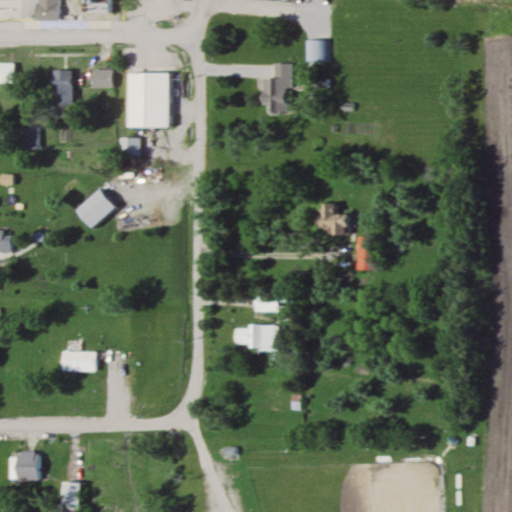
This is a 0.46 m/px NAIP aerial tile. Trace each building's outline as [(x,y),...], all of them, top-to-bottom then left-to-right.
[(36,0),(37,21),(62,21),(61,0),(36,0)] [(325,40),(301,40),(301,62),(325,62),(325,40)] [(0,83),(13,84),(13,63),(0,62),(0,83)] [(263,78),(262,114),(289,114),(290,62),(271,62),(271,79),(263,78)] [(53,107),(73,107),(73,71),(53,71),(53,107)] [(112,88),(112,71),(94,71),(94,88),(112,88)] [(125,128),(172,128),(172,73),(125,73),(125,128)] [(19,149),(35,149),(35,129),(19,129),(19,149)] [(116,139),(116,154),(132,154),(132,139),(116,139)] [(118,205),(100,187),(74,213),(92,231),(118,205)] [(335,201),(322,203),(327,235),(355,231),(352,212),(337,215),(335,201)] [(0,253),(10,254),(10,230),(0,229),(0,253)] [(358,270),(370,270),(370,237),(358,237),(358,270)] [(254,311),(279,311),(279,300),(267,300),(267,296),(254,296),(254,311)] [(278,350),(278,324),(235,324),(235,350),(278,350)] [(59,370),(95,370),(95,351),(59,351),(59,370)] [(12,451),(12,481),(43,481),(43,451),(12,451)] [(62,511),(83,511),(84,481),(62,481),(62,511)] [(9,511),(10,502),(0,501),(0,511),(9,511)]
